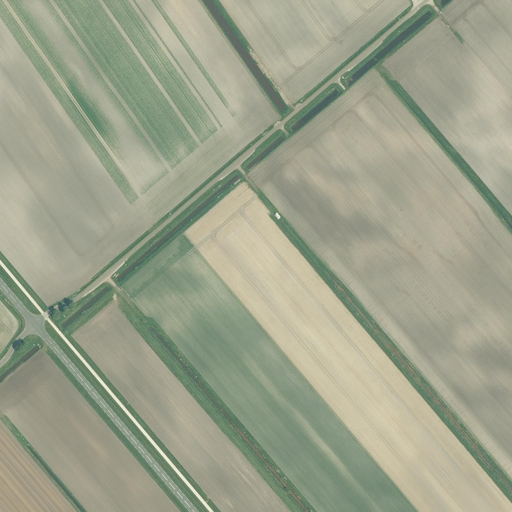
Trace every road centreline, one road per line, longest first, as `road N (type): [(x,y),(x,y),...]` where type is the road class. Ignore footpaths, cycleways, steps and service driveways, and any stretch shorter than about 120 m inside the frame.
road 1 (unclassified): [(426,0),(82,294),(45,316)]
road 2 (primary): [(193,511),(35,324)]
